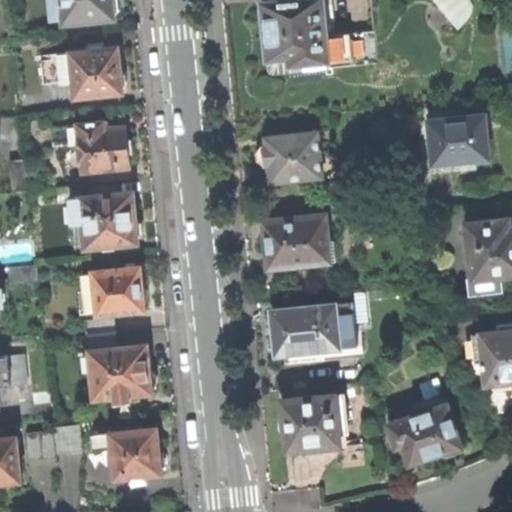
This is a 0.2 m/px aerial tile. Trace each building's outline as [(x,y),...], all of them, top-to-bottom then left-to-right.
[(52,0),(54,19),(65,18),(66,23),(117,18),(117,15),(121,10),(120,0),(52,0)] [(331,68),(378,63),(374,30),(334,34),(331,0),(281,0),(263,2),(266,34),(270,73),(331,67),(331,68)] [(444,0),(458,26),(479,15),(471,0),(444,0)] [(106,42),(91,43),(92,51),(60,54),(60,55),(48,56),(50,80),(62,79),(63,82),(77,80),(78,96),(124,92),(124,87),(126,87),(129,84),(128,76),(125,71),(122,70),(122,65),(120,48),(107,49),(106,42)] [(0,117),(24,115),(21,86),(0,88),(0,117)] [(426,176),(473,172),(472,163),(490,160),(488,139),(486,116),(462,119),(461,113),(449,114),(450,120),(420,123),(426,176)] [(107,128),(107,120),(57,126),(58,143),(80,140),(83,172),(133,167),(131,144),(129,126),(107,128)] [(270,184),(324,179),(320,133),(268,138),(269,147),(263,147),(257,153),(258,162),(265,167),(270,167),(270,174),(270,184)] [(15,191),(31,189),(28,159),(12,161),(15,191)] [(83,197),(82,185),(59,187),(60,200),(72,199),(74,223),(86,222),(88,247),(101,246),(101,247),(120,246),(120,244),(140,242),(140,236),(142,236),(145,232),(144,224),(140,220),(138,220),(137,212),(136,192),(83,197)] [(269,269),(337,263),(335,243),(329,244),(327,217),(265,222),(268,250),(269,269)] [(511,230),(510,231),(509,222),(463,226),(470,296),(502,293),(501,277),(511,275),(511,230)] [(13,282),(40,279),(39,264),(11,267),(13,282)] [(143,267),(97,272),(101,314),(147,309),(144,284),(143,267)] [(287,366),(358,359),(353,304),(273,313),(276,340),(274,340),(274,345),(274,351),(277,351),(278,356),(286,355),(287,366)] [(511,324),(499,326),(500,333),(483,335),(485,361),(486,364),(491,405),(511,402),(511,324)] [(121,347),(120,332),(91,335),(93,356),(87,357),(87,368),(94,367),(97,398),(118,395),(119,401),(134,400),(133,394),(154,392),(154,388),(155,388),(159,383),(158,374),(154,370),(152,370),(151,362),(150,344),(121,347)] [(0,386),(28,383),(26,353),(0,355),(0,386)] [(429,459),(463,447),(449,405),(447,405),(441,388),(423,395),(428,412),(389,426),(396,444),(404,447),(411,466),(429,459)] [(341,434),(351,433),(348,395),(337,396),(336,395),(283,400),(284,416),(283,418),(281,421),(280,425),(281,430),(283,433),(287,437),(288,452),(343,447),(341,434)] [(55,426),(56,429),(58,452),(85,450),(82,423),(55,426)] [(159,428),(95,434),(96,449),(115,447),(118,478),(163,473),(162,469),(164,469),(167,466),(167,457),(163,453),(161,453),(160,447),(159,428)] [(28,432),(31,459),(58,456),(58,452),(56,429),(28,432)] [(0,482),(22,481),(18,436),(0,437),(0,482)]
